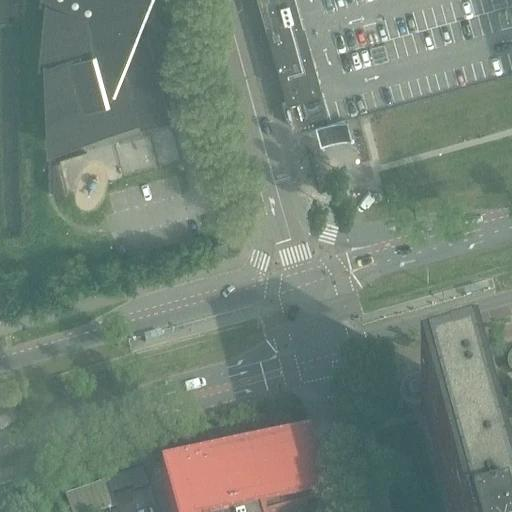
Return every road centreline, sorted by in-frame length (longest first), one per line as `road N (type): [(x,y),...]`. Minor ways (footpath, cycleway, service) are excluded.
road 1 (tertiary): [(247,296),(0,364)]
road 2 (tertiary): [(0,437),(229,373)]
road 3 (tertiary): [(324,348),(511,297)]
road 4 (residential): [(280,187),(233,0)]
road 5 (residential): [(365,511),(324,348)]
road 6 (tertiary): [(410,254),(337,225),(280,187)]
